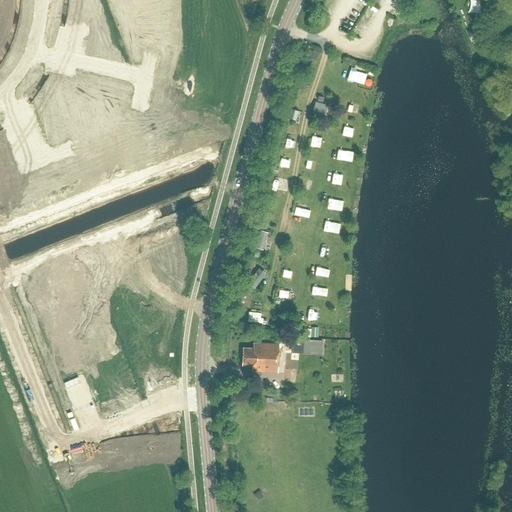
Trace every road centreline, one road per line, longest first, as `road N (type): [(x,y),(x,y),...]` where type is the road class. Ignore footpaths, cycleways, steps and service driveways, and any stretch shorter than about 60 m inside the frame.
road 1 (secondary): [(205,423),(205,315),(276,47),(296,0)]
road 2 (residential): [(205,423),(137,427),(57,446)]
